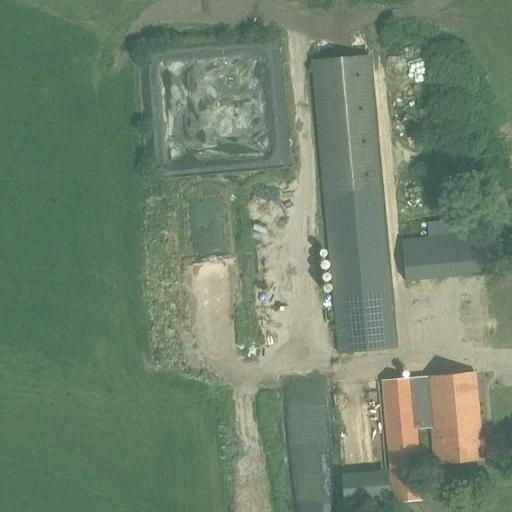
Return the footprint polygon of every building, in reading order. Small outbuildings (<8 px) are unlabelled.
[(312,61),(324,194),(339,353),(395,348),(368,55),(312,61)] [(219,141),(218,127),(193,128),(194,143),(219,141)] [(406,281),(488,273),(484,232),(402,240),(406,281)] [(475,372),(427,376),(431,427),(434,463),(483,459),(475,372)] [(427,376),(382,380),(392,501),(422,499),(416,428),(431,427),(427,376)]
